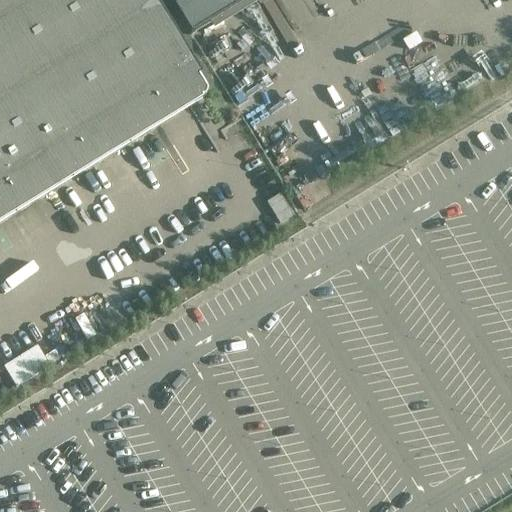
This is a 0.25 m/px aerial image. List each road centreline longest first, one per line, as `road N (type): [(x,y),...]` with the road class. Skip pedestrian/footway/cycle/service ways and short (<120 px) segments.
road 1 (unclassified): [(305,137),(511,5)]
road 2 (unclassified): [(0,323),(208,197)]
